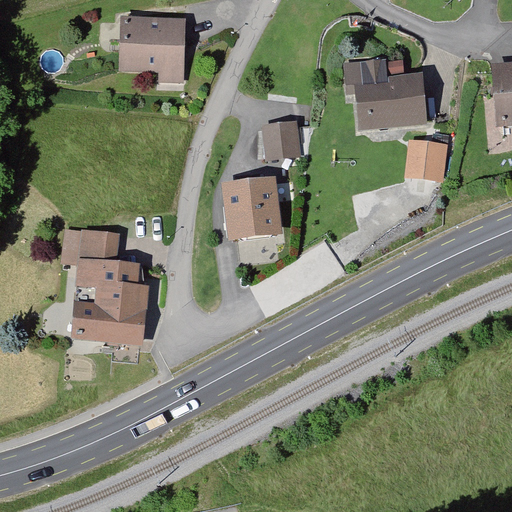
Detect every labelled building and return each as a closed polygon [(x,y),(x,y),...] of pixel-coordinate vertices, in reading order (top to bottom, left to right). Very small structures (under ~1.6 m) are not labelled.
[(122,21),(121,77),(157,78),(157,91),(184,92),(185,22),(122,21)] [(358,93),(361,135),(429,129),(425,82),(388,85),(386,63),(342,67),(344,94),(358,93)] [(511,71),(493,73),(497,131),(511,129),(511,71)] [(260,133),(266,168),(302,162),(296,128),(260,133)] [(445,148),(410,145),(407,180),(442,183),(445,148)] [(224,190),(229,246),(235,245),(238,270),(276,266),(274,244),(285,243),(279,184),(224,190)] [(79,313),(77,349),(149,354),(153,294),(142,294),(143,270),(118,268),(122,241),(64,236),(62,270),(81,272),(79,294),(99,297),(99,314),(79,313)]
